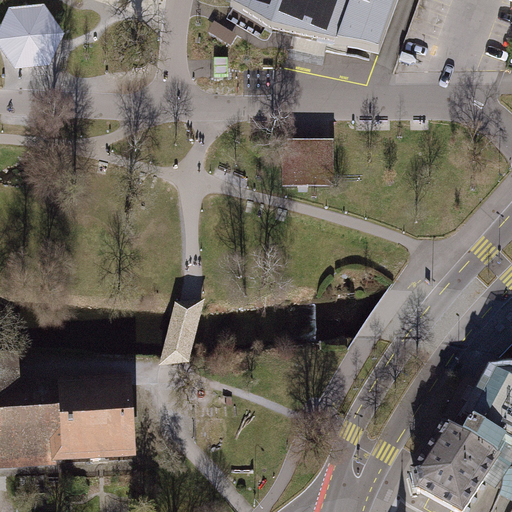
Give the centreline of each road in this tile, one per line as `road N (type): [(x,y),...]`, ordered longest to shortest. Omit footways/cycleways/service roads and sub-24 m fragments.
road 1 (tertiary): [(511,228),(363,415),(343,504)]
road 2 (tertiary): [(343,504),(451,345),(511,280)]
